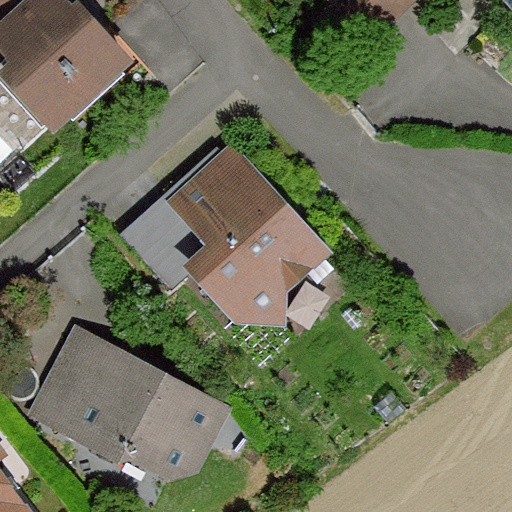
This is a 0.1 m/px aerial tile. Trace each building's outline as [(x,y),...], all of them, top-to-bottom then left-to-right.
[(23,85),(55,121),(128,56),(102,27),(106,19),(108,12),(99,3),(91,3),(85,7),(77,0),(0,0),(0,36),(36,76),(23,85)] [(337,0),(372,36),(408,0),(337,0)] [(195,261),(240,312),(278,311),(279,284),(320,245),(294,218),(287,223),(265,201),(273,195),(231,150),(178,198),(216,241),(195,261)] [(211,241),(180,205),(158,223),(190,260),(211,241)] [(223,405),(85,334),(43,415),(115,452),(130,448),(173,471),(192,461),(223,405)] [(0,511),(26,511),(0,476),(0,452),(2,452),(0,449),(0,511)]
